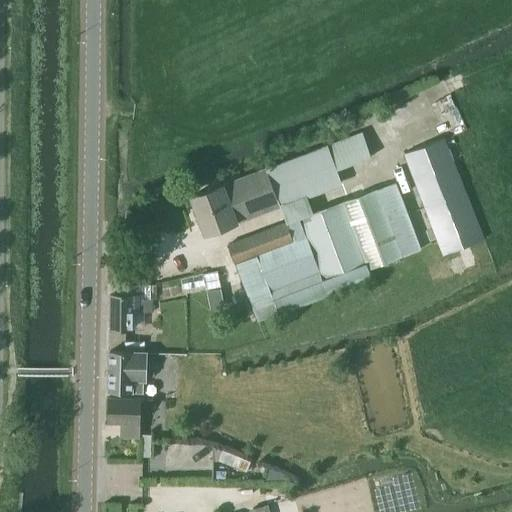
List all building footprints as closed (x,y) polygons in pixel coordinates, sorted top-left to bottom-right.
[(340,183),(336,170),(370,157),(361,133),(189,197),(203,234),(340,183)] [(442,256),(483,240),(444,138),(402,154),(442,256)] [(420,249),(394,181),(227,245),(256,321),(370,278),(367,269),(420,249)] [(142,300),(142,284),(116,284),(116,295),(110,295),(110,329),(131,329),(131,312),(141,312),(141,300),(142,300)] [(152,300),(142,300),(141,300),(141,312),(151,312),(152,300)] [(144,352),(109,351),(108,392),(143,393),(143,375),(152,376),(152,359),(144,359),(144,352)] [(138,434),(139,397),(108,396),(107,418),(122,419),(122,434),(138,434)]
